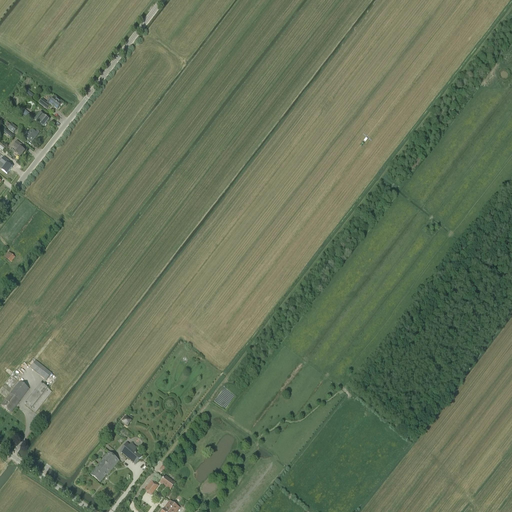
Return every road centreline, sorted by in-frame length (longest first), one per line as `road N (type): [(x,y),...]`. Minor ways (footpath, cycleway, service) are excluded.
road 1 (track): [(160,463),(511,7)]
road 2 (track): [(511,110),(324,357),(338,392)]
road 3 (unclassified): [(0,206),(161,0)]
road 4 (track): [(238,458),(281,421),(302,420),(338,392)]
